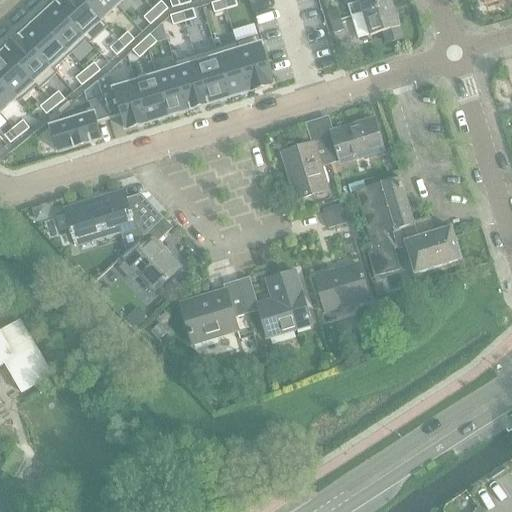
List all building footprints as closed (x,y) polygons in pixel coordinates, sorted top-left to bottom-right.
[(80,0),(61,0),(55,6),(87,40),(86,41),(90,44),(94,40),(108,28),(101,21),(100,21),(80,0)] [(111,0),(80,0),(100,21),(101,21),(117,6),(111,0)] [(235,0),(225,0),(223,1),(226,10),(237,7),(235,0)] [(348,7),(351,17),(391,5),(389,0),(357,0),(359,4),(348,7)] [(223,1),(212,4),(214,14),(226,10),(223,1)] [(161,2),(152,10),(159,18),(168,9),(161,2)] [(398,28),(391,5),(351,17),(358,40),(384,32),(388,44),(404,39),(401,27),(398,28)] [(55,6),(39,21),(70,55),(86,41),(87,40),(55,6)] [(152,10),(143,18),(148,24),(150,26),(154,22),(159,18),(152,10)] [(193,10),(182,13),(185,23),(196,19),(193,10)] [(327,14),(330,24),(340,21),(337,11),(327,14)] [(173,16),(170,17),(173,26),(185,23),(182,13),(173,16)] [(39,21),(22,37),(53,71),(54,70),(70,55),(39,21)] [(343,30),(340,21),(330,24),(333,34),(343,30)] [(127,33),(119,41),(125,49),(134,40),(127,33)] [(150,35),(141,43),(148,51),(157,43),(150,35)] [(22,37),(5,52),(36,86),(36,87),(39,91),(57,74),(54,70),(53,71),(22,37)] [(119,41),(110,49),(117,57),(125,49),(119,41)] [(141,43),(132,52),(139,59),(148,51),(141,43)] [(237,43),(215,49),(230,98),(251,92),(239,52),(240,52),(237,43)] [(240,52),(239,52),(251,92),(273,85),(267,68),(260,45),(240,52)] [(215,49),(195,55),(210,104),(230,98),(215,49)] [(5,52),(0,56),(0,80),(16,98),(16,99),(19,102),(36,87),(36,86),(5,52)] [(195,55),(173,62),(174,67),(175,66),(189,111),(210,104),(195,55)] [(94,64),(85,71),(91,79),(100,72),(94,64)] [(174,67),(154,73),(155,77),(156,77),(168,117),(189,111),(175,66),(174,67)] [(85,71),(75,79),(82,87),(91,79),(85,71)] [(136,83),(148,123),(168,117),(156,77),(155,77),(136,83)] [(114,90),(101,94),(102,94),(103,99),(109,118),(121,115),(126,130),(148,123),(136,83),(135,79),(112,86),(114,90)] [(0,80),(0,113),(16,99),(16,98),(0,80)] [(59,93),(49,100),(55,108),(60,104),(65,100),(60,95),(59,93)] [(53,133),(50,134),(54,149),(57,148),(59,153),(76,148),(89,144),(89,143),(101,140),(95,123),(109,118),(103,99),(89,103),(91,110),(72,115),(69,116),(71,122),(51,128),(53,133)] [(49,100),(40,108),(46,115),(55,108),(49,100)] [(23,121),(14,129),(18,134),(20,136),(26,131),(29,129),(23,121)] [(333,141),(323,144),(330,166),(340,163),(340,165),(383,152),(374,121),(331,134),(333,141)] [(6,135),(4,136),(10,144),(20,136),(18,134),(14,129),(6,135)] [(320,169),(330,166),(323,144),(313,147),(313,145),(285,154),(293,180),(289,181),(295,201),(327,192),(320,169)] [(413,276),(462,261),(452,228),(434,233),(430,218),(413,223),(400,178),(381,184),(381,185),(365,189),(355,193),(372,252),(366,254),(374,279),(399,271),(393,251),(405,248),(413,276)] [(363,181),(348,186),(350,194),(355,193),(365,189),(363,181)] [(65,215),(56,217),(60,231),(70,229),(75,248),(136,229),(144,237),(145,238),(164,220),(141,196),(125,200),(122,193),(64,211),(65,215)] [(329,230),(353,223),(347,204),(323,211),(329,230)] [(45,206),(32,210),(36,222),(48,219),(45,206)] [(146,247),(121,269),(132,281),(138,276),(154,295),(181,270),(157,243),(172,229),(164,220),(145,238),(144,237),(140,241),(146,247)] [(325,313),(368,300),(358,265),(314,278),(325,313)] [(249,280),(237,283),(247,315),(258,312),(265,337),(293,329),(293,331),(310,326),(294,273),(267,282),(273,301),(256,306),(249,280)] [(233,319),(247,315),(237,283),(224,287),(227,298),(212,302),(210,297),(180,306),(192,346),(237,332),(233,319)] [(382,283),(375,285),(378,297),(386,295),(382,283)] [(138,307),(126,319),(137,330),(149,317),(138,307)] [(22,394),(52,377),(20,322),(0,333),(0,368),(5,365),(22,394)] [(159,324),(150,332),(159,340),(167,332),(159,324)] [(25,460),(11,452),(0,471),(14,479),(25,460)]
